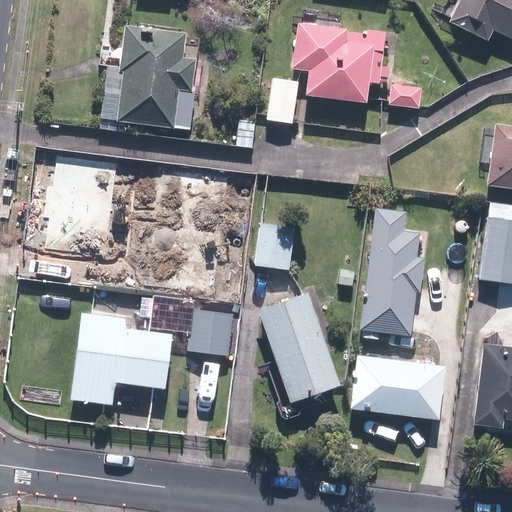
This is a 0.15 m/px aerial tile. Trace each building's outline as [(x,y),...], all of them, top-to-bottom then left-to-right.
[(511,46),(511,0),(453,0),(442,23),(485,45),(489,35),(511,46)] [(302,10),(301,30),(288,29),(285,73),(297,74),(295,101),(358,106),(359,88),(369,89),(373,35),(336,33),(338,13),(302,10)] [(169,130),(171,94),(185,95),(187,68),(192,68),(194,41),(175,39),(175,33),(116,29),(109,126),(169,130)] [(293,82),(265,79),(260,124),(287,127),(293,82)] [(411,111),(413,93),(385,91),(383,109),(411,111)] [(252,104),(236,103),(233,149),(249,150),(252,104)] [(511,131),(486,129),(479,189),(511,193),(511,131)] [(84,224),(67,223),(64,267),(137,273),(145,168),(88,164),(84,224)] [(511,210),(482,207),(472,289),(511,293),(511,210)] [(409,262),(411,237),(394,235),(396,216),(367,214),(356,333),(405,337),(409,298),(414,298),(417,263),(409,262)] [(290,229),(252,225),(246,268),(285,273),(290,229)] [(221,262),(161,256),(158,289),(217,295),(221,262)] [(297,296),(248,313),(281,411),(331,394),(297,296)] [(223,315),(188,312),(184,354),(220,357),(223,315)] [(63,402),(105,407),(107,389),(158,395),(165,336),(124,331),(125,321),(73,315),(63,402)] [(469,430),(494,431),(495,424),(511,425),(511,353),(474,351),(469,430)] [(437,369),(346,359),(341,411),(431,421),(437,369)]
